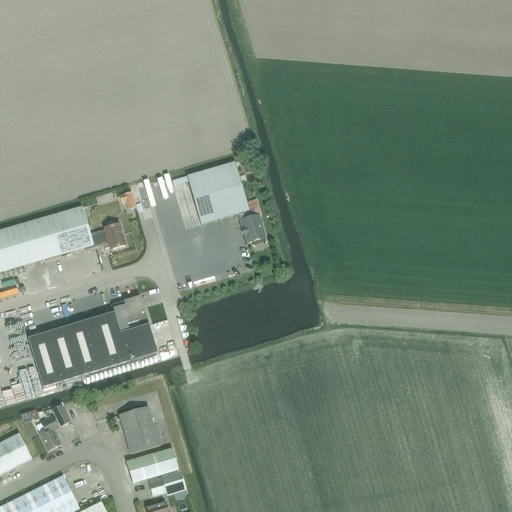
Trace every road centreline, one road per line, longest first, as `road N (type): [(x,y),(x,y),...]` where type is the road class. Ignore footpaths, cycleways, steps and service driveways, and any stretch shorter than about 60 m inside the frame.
road 1 (track): [(511,313),(323,298)]
road 2 (unclassified): [(0,495),(90,451),(108,459),(123,511)]
road 3 (unclassified): [(0,312),(159,266)]
